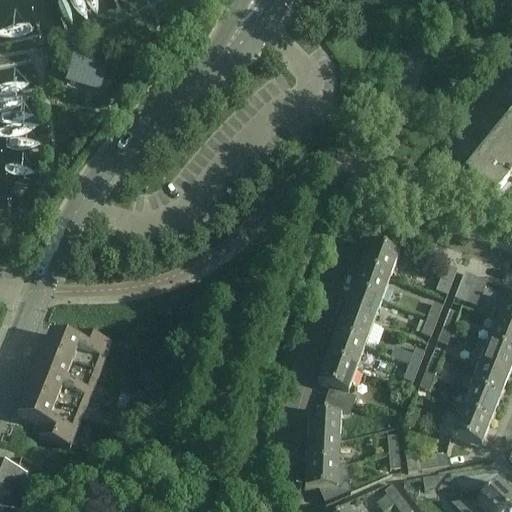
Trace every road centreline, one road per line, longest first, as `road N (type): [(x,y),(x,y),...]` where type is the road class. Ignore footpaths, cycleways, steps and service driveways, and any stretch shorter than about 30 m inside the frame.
road 1 (residential): [(289,511),(280,473),(283,430),(360,211)]
road 2 (tertiary): [(36,295),(108,164),(214,63)]
road 3 (residential): [(396,224),(511,66)]
road 4 (residential): [(511,268),(396,224)]
